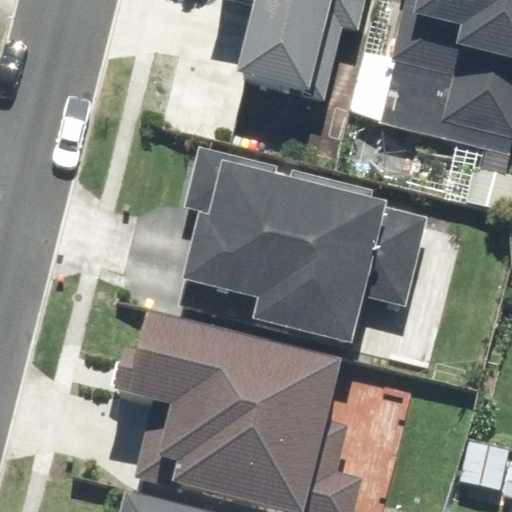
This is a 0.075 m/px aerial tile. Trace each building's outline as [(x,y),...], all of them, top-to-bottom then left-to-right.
[(335,91),(357,0),(275,0),(281,1),(264,73),(335,91)] [(511,0),(420,0),(389,126),(511,156),(511,0)] [(408,212),(409,205),(384,199),(385,193),(305,174),(304,180),(288,176),(289,169),(211,151),(197,209),(215,214),(191,310),(284,333),(285,326),(374,347),(386,301),(418,309),(440,220),(408,212)] [(329,511),(367,363),(177,316),(167,355),(153,351),(142,393),(169,400),(149,481),(193,492),(195,485),(304,511),(329,511)] [(219,511),(151,495),(146,511),(219,511)]
